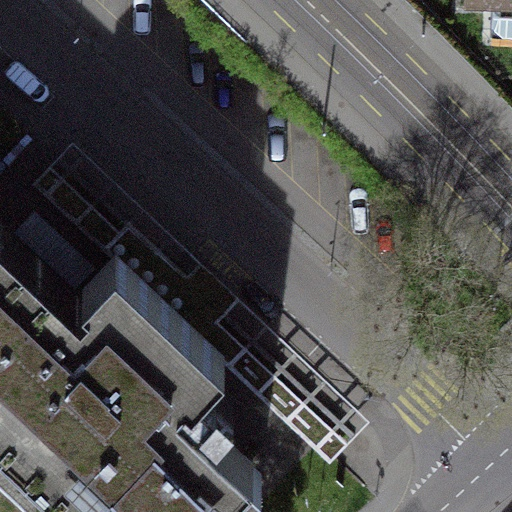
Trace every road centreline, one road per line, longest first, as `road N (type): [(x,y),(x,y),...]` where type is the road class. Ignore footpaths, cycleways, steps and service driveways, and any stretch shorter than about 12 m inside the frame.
road 1 (residential): [(0,8),(490,466)]
road 2 (tertiary): [(305,0),(511,209)]
